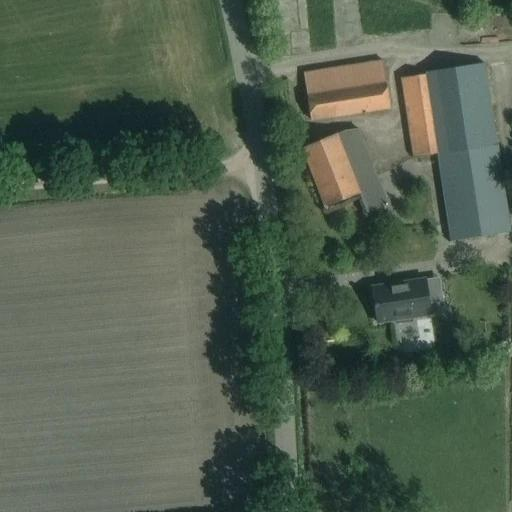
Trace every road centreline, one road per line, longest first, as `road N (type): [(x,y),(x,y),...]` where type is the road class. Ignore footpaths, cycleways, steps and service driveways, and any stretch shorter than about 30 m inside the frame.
road 1 (unclassified): [(290,511),(263,160)]
road 2 (unclassified): [(0,187),(263,160)]
road 3 (unclassified): [(263,160),(232,0)]
